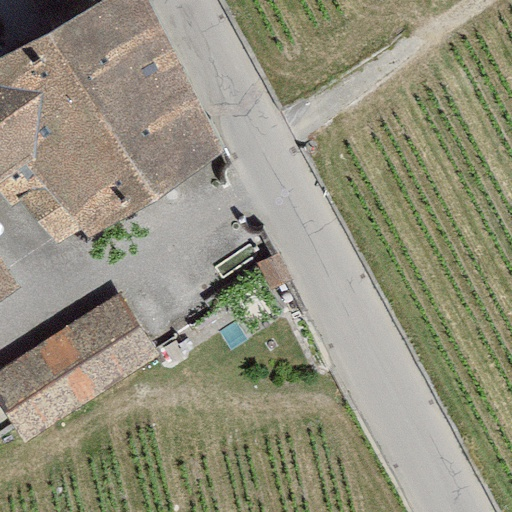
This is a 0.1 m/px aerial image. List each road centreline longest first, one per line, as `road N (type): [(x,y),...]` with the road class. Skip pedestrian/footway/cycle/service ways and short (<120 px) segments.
road 1 (unclassified): [(466,511),(191,0)]
road 2 (unknown): [(0,310),(265,137)]
